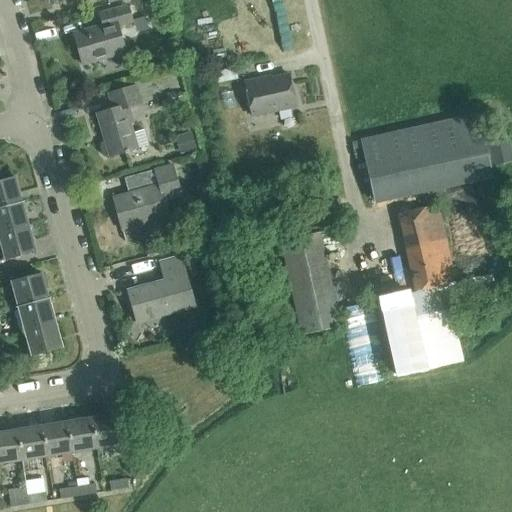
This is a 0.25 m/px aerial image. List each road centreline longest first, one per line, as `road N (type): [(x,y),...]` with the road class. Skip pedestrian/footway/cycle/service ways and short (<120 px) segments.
road 1 (residential): [(0,396),(77,382),(97,350),(34,116)]
road 2 (unclassified): [(350,204),(309,0)]
road 3 (residential): [(34,116),(1,0)]
